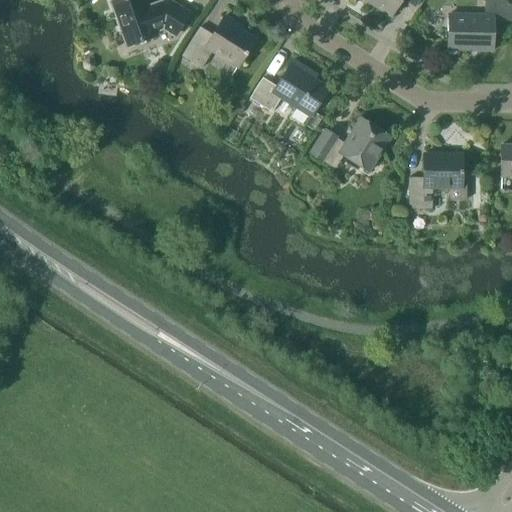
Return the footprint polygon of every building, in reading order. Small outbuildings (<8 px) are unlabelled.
[(117,17),(114,18),(119,32),(125,30),(130,44),(157,35),(155,31),(163,28),(174,35),(188,13),(167,0),(166,0),(147,7),(144,0),(117,0),(111,2),(117,17)] [(375,0),(373,4),(391,16),(401,0),(404,0),(415,7),(419,0),(375,0)] [(447,50),(492,51),(493,21),(510,21),(510,20),(511,17),(511,6),(501,0),(484,0),(484,15),(448,14),(447,50)] [(234,26),(235,24),(223,17),(212,35),(199,27),(181,56),(201,68),(212,51),(237,67),(255,39),(234,26)] [(167,63),(158,57),(150,70),(159,75),(167,63)] [(276,87),(262,78),(250,98),(271,112),(280,98),(310,117),(328,88),(306,73),(308,70),(292,60),(276,87)] [(344,143),(336,139),(337,137),(324,129),(309,153),(334,169),(343,155),(368,172),(390,137),(360,118),(344,143)] [(511,176),(511,144),(501,145),(500,177),(511,176)] [(466,200),(466,183),(462,183),(462,154),(423,154),(423,177),(408,177),(408,209),(431,209),(431,187),(449,188),(449,200),(466,200)]
